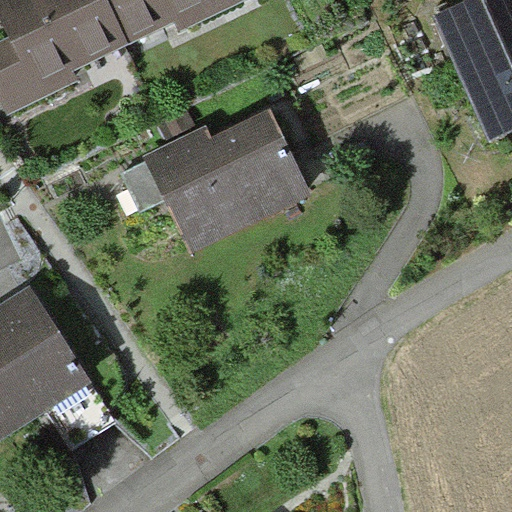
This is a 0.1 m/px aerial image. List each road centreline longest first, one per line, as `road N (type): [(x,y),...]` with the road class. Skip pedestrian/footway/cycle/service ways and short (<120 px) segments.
road 1 (residential): [(126,511),(341,360)]
road 2 (residential): [(341,360),(511,252)]
road 3 (residential): [(385,511),(360,399),(341,360)]
